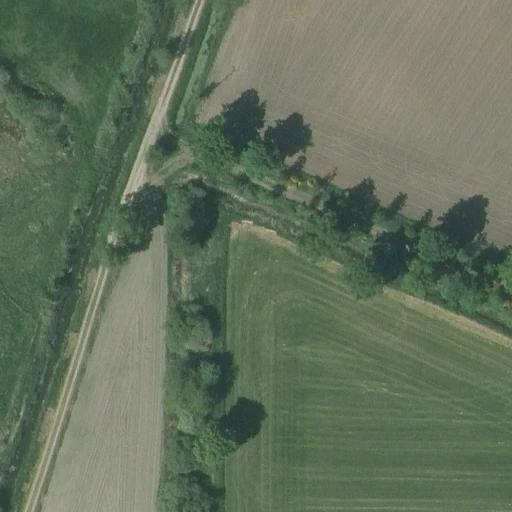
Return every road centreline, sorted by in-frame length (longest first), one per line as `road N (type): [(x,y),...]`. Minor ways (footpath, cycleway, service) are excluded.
road 1 (track): [(22,511),(198,0)]
road 2 (track): [(152,130),(511,295)]
